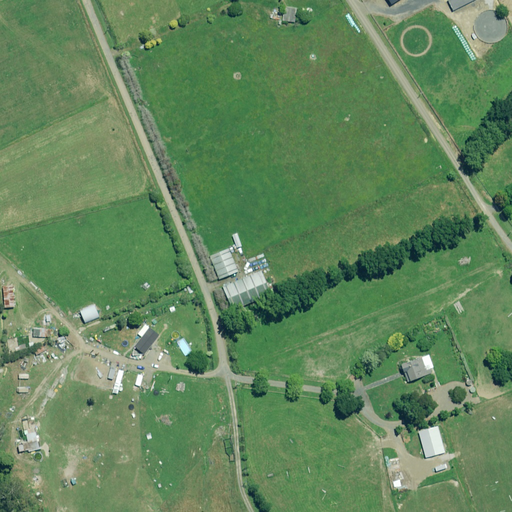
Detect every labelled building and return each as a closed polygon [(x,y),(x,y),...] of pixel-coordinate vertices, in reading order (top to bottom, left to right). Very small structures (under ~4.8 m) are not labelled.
[(220,280),(239,272),(229,248),(210,256),(220,280)] [(234,312),(273,295),(263,271),(224,288),(234,312)] [(86,323),(100,316),(94,304),(81,311),(86,323)] [(139,334),(142,336),(135,346),(146,354),(160,335),(146,325),(139,334)] [(403,365),(409,382),(432,373),(430,368),(433,367),(429,355),(403,365)] [(419,432),(427,458),(446,452),(438,426),(419,432)] [(39,447),(36,432),(26,434),(28,442),(19,444),(20,452),(29,450),(29,452),(42,449),(41,447),(39,447)]
